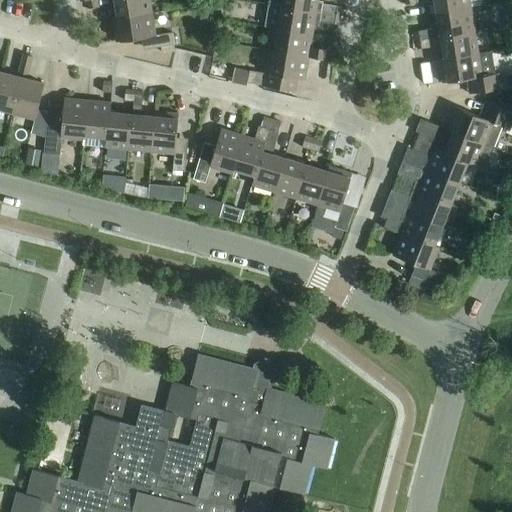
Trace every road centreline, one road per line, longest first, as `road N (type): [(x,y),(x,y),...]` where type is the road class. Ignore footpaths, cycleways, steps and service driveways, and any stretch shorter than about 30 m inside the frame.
road 1 (residential): [(0,188),(278,260),(340,288)]
road 2 (residential): [(65,52),(335,120)]
road 3 (residential): [(422,511),(462,353)]
road 4 (residential): [(395,143),(340,288)]
road 5 (residential): [(385,0),(396,11),(409,93),(395,143)]
road 6 (residential): [(340,288),(462,353)]
road 7 (residential): [(366,0),(355,5),(335,120)]
